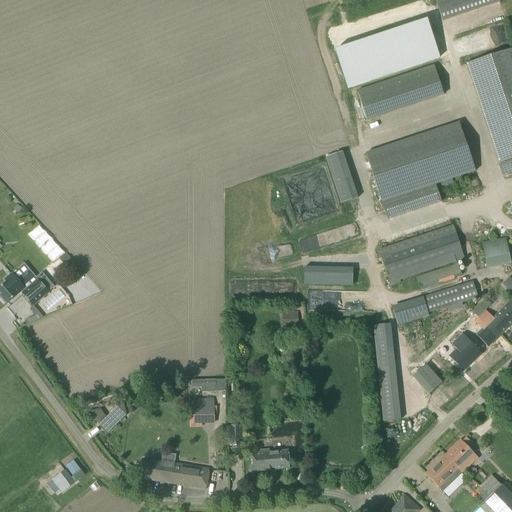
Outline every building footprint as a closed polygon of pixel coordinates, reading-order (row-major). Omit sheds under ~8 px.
[(498,0),(433,0),(439,19),(499,2),(498,0)] [(433,18),(340,49),(353,87),(446,57),(433,18)] [(511,158),(511,49),(466,64),(480,105),(499,163),(511,158)] [(367,120),(444,94),(434,65),(357,91),(367,120)] [(381,202),(475,171),(459,123),(365,154),(381,202)] [(342,150),(324,156),(339,203),(357,198),(342,150)] [(306,220),(339,211),(334,196),(331,197),(329,191),(324,192),(325,198),(312,202),(313,207),(307,208),(306,205),(303,206),(306,220)] [(308,253),(363,237),(359,222),(304,237),(308,253)] [(38,224),(26,235),(53,262),(65,251),(38,224)] [(454,228),(379,252),(388,280),(428,268),(429,270),(447,265),(445,261),(454,258),(455,263),(464,260),(454,228)] [(481,241),(483,267),(509,264),(506,238),(481,241)] [(7,282),(0,287),(0,295),(1,296),(0,297),(4,302),(5,302),(7,303),(18,294),(21,291),(22,292),(33,305),(48,292),(45,289),(38,280),(24,263),(5,280),(7,282)] [(457,263),(416,277),(420,290),(454,279),(454,278),(461,275),(457,263)] [(479,318),(477,318),(485,326),(486,325),(498,338),(511,323),(511,276),(502,286),(511,296),(511,299),(491,319),(478,306),(472,311),(479,318)] [(429,313),(478,299),(473,283),(424,297),(429,313)] [(46,316),(66,306),(64,302),(43,311),(46,316)] [(298,312),(282,313),(283,326),(299,325),(298,312)] [(482,329),(473,338),(485,350),(498,338),(486,325),(485,326),(477,318),(474,321),(482,329)] [(380,421),(398,420),(392,323),(374,324),(380,421)] [(456,349),(449,357),(463,371),(481,354),(463,334),(452,344),(456,349)] [(424,363),(410,376),(428,395),(441,382),(424,363)] [(216,380),(192,380),(192,381),(193,387),(202,387),(202,391),(217,391),(217,390),(226,390),(226,379),(216,380)] [(511,394),(502,403),(511,413),(511,394)] [(199,397),(192,397),(192,420),(192,424),(193,424),(193,425),(215,424),(214,401),(199,401),(199,397)] [(106,418),(99,425),(106,435),(126,415),(123,403),(119,404),(115,405),(116,408),(111,413),(106,418)] [(242,447),(243,427),(227,427),(227,447),(242,447)] [(461,440),(443,458),(460,475),(478,458),(469,448),(472,445),(467,439),(463,442),(461,440)] [(290,468),(288,450),(269,452),(269,450),(259,451),(259,453),(250,454),(251,472),(290,468)] [(426,474),(439,488),(442,492),(460,475),(443,458),(426,474)] [(209,470),(147,461),(144,479),(206,489),(209,470)] [(62,492),(66,489),(74,483),(64,470),(52,480),(62,492)] [(501,487),(491,476),(488,479),(481,486),(490,496),(501,487)] [(490,496),(484,502),(493,511),(511,511),(511,494),(503,485),(501,487),(490,496)] [(418,511),(421,509),(405,495),(401,500),(389,511),(418,511)]
